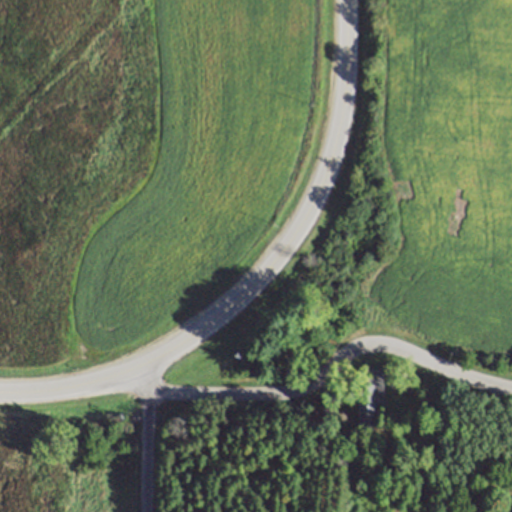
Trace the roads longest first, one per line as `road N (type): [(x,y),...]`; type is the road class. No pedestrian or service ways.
road 1 (secondary): [(342,0),(337,125),(324,176),(278,255),(195,335),(143,365),(84,387),(0,392)]
road 2 (residential): [(511,390),(386,345),(350,353),(308,386),(283,393),(164,393),(143,365)]
